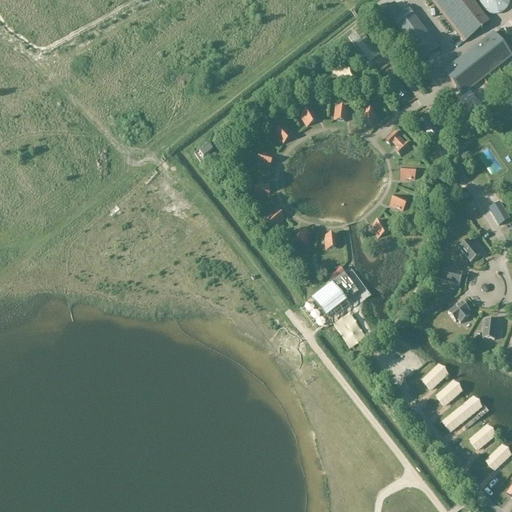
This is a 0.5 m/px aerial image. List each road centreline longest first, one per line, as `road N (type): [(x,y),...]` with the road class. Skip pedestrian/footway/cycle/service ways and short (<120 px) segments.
road 1 (track): [(0,275),(354,0)]
road 2 (track): [(442,511),(286,312)]
road 3 (track): [(150,153),(286,312)]
